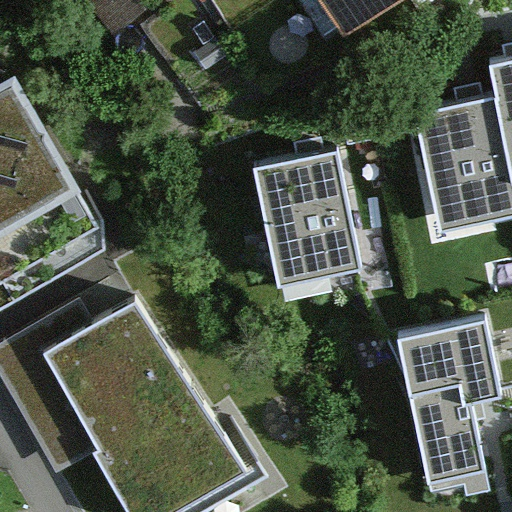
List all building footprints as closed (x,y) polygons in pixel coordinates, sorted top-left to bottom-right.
[(407,0),(316,0),(347,43),(407,0)] [(511,48),(494,52),(500,84),(511,141),(511,48)] [(0,84),(0,311),(107,247),(11,78),(0,84)] [(511,141),(500,84),(420,101),(443,210),(511,196),(511,141)] [(358,244),(335,135),(258,151),(281,260),(358,244)] [(499,372),(485,296),(401,312),(429,460),(485,449),(472,377),(499,372)] [(125,511),(222,456),(140,315),(35,375),(114,511),(125,511)]
